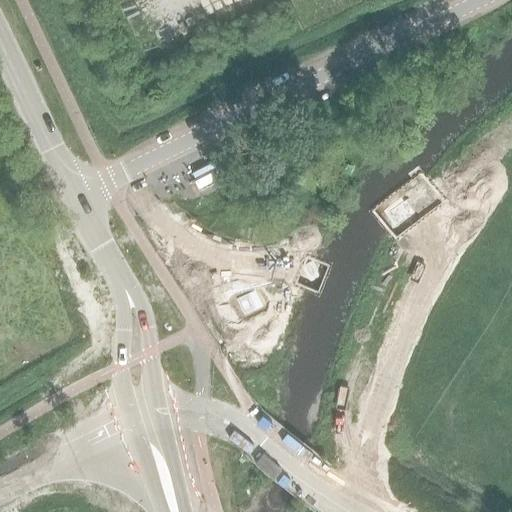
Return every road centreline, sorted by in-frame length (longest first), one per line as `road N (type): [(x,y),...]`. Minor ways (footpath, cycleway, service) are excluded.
road 1 (tertiary): [(72,197),(475,0)]
road 2 (secondary): [(176,511),(140,348),(72,197)]
road 3 (secondary): [(72,197),(0,43)]
